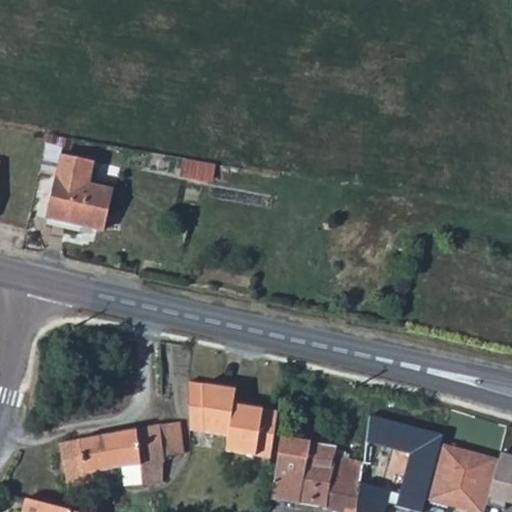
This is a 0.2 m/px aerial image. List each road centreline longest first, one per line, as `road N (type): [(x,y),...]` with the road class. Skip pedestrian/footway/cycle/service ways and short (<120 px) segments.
road 1 (secondary): [(35,280),(393,362)]
road 2 (unclassified): [(0,402),(35,280)]
road 3 (secondary): [(393,362),(511,402)]
road 4 (secondary): [(511,378),(393,362)]
